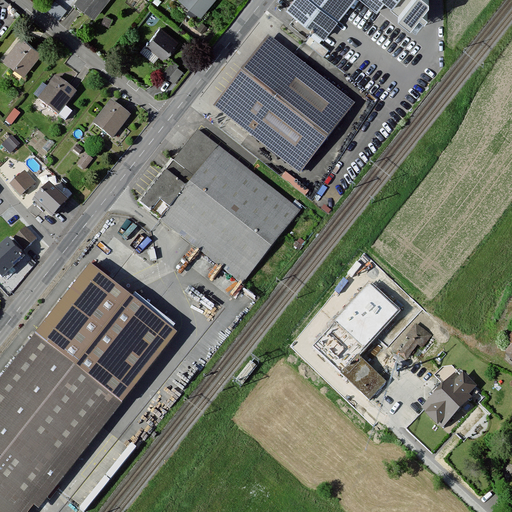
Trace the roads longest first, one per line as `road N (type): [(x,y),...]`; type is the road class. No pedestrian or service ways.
road 1 (residential): [(171,114),(18,0)]
road 2 (tertiary): [(62,253),(171,114)]
road 3 (tertiary): [(171,114),(262,0)]
